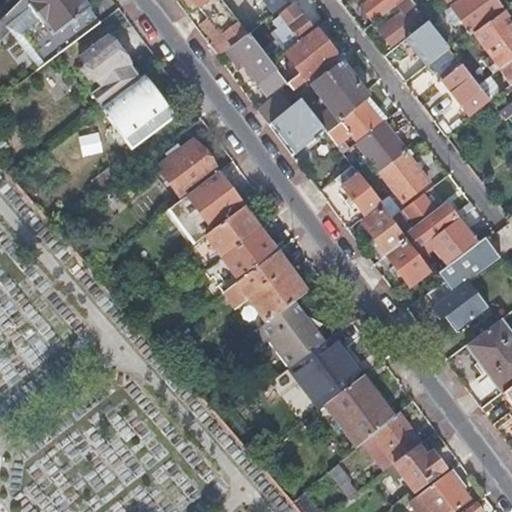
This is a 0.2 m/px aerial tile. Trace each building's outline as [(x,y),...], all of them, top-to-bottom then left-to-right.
[(28,0),(30,3),(32,6),(29,8),(43,26),(47,24),(52,32),(30,49),(44,67),(100,25),(81,0),(28,0)] [(218,59),(225,54),(248,35),(244,31),(220,0),(183,0),(192,10),(199,11),(202,16),(206,21),(200,25),(215,45),(211,48),(218,59)] [(264,0),(250,12),(240,0),(220,0),(244,31),(249,27),(252,32),(261,26),(289,2),(287,0),(264,0)] [(371,0),(362,8),(371,22),(398,0),(371,0)] [(424,20),(409,0),(401,0),(395,5),(401,12),(404,16),(390,27),(388,23),(378,31),(383,38),(391,47),(424,20)] [(429,0),(409,0),(424,20),(437,11),(429,0)] [(473,34),(503,13),(493,0),(462,0),(451,8),(470,36),(473,34)] [(301,86),(337,59),(315,32),(313,33),(294,8),(273,23),(292,49),(285,55),(299,74),(289,81),(289,84),(287,85),(293,93),(301,86)] [(404,16),(401,12),(388,23),(390,27),(404,16)] [(511,34),(511,26),(503,13),(473,34),(495,64),(488,70),(492,77),(500,71),(511,62),(511,44),(507,38),(511,34)] [(248,35),(265,58),(275,51),(262,34),(265,31),(261,26),(252,32),(248,35)] [(244,31),(248,35),(252,32),(249,27),(244,31)] [(446,48),(430,27),(396,55),(406,67),(436,42),(443,51),(446,48)] [(266,97),(285,82),(265,58),(248,35),(225,54),(237,68),(242,64),(261,90),(266,97)] [(92,96),(102,109),(140,79),(131,67),(132,67),(132,63),(127,56),(124,52),(120,51),(119,51),(109,38),(79,61),(86,69),(90,74),(85,78),(97,92),(92,96)] [(478,87),(457,61),(453,65),(457,70),(443,82),(453,94),(462,106),(472,118),(484,108),(490,103),(489,102),(484,95),(478,87)] [(475,79),(483,73),(473,61),(466,67),(475,79)] [(511,62),(500,71),(511,86),(511,85),(511,62)] [(368,99),(363,93),(352,78),(341,64),(310,85),(329,110),(315,121),(323,131),(326,134),(363,103),(368,99)] [(86,69),(81,72),(85,78),(90,74),(86,69)] [(414,93),(436,84),(430,69),(408,78),(414,93)] [(176,118),(145,76),(140,79),(102,109),(109,119),(108,120),(132,152),(176,118)] [(300,102),(301,102),(309,96),(301,86),(293,93),(300,102)] [(497,86),(484,95),(489,102),(502,93),(497,86)] [(269,126),(271,125),(291,108),(280,94),(258,111),(269,126)] [(382,125),(386,122),(376,110),(368,99),(363,103),(381,126),(382,125)] [(357,144),(381,126),(363,103),(326,134),(327,135),(337,148),(351,136),(357,144)] [(499,115),(490,103),(484,108),(498,125),(503,120),(499,115)] [(511,105),(499,115),(503,120),(505,122),(511,116),(511,105)] [(307,145),(323,131),(315,121),(311,115),(299,125),(291,114),(297,110),(294,106),(291,108),(271,125),(295,154),(307,145)] [(472,118),(462,106),(457,110),(467,123),(472,118)] [(380,175),(410,151),(407,148),(403,151),(392,138),(382,125),(381,126),(357,144),(356,145),(380,175)] [(326,134),(323,131),(307,145),(310,149),(327,135),(326,134)] [(182,202),(218,175),(207,160),(194,143),(158,170),(182,202)] [(413,155),(410,151),(380,175),(403,204),(429,184),(418,171),(408,158),(413,155)] [(343,174),(352,167),(342,155),(342,154),(309,179),(319,192),(343,174)] [(102,196),(131,174),(120,160),(91,182),(102,196)] [(364,217),(380,203),(366,186),(352,167),(343,174),(335,180),(342,189),(352,201),(364,217)] [(182,202),(175,207),(182,216),(194,207),(213,233),(243,211),(244,209),(231,193),(218,175),(182,202)] [(443,231),(457,220),(447,206),(436,215),(422,197),(403,211),(417,229),(415,230),(406,237),(408,240),(417,251),(443,231)] [(243,211),(213,233),(206,238),(223,261),(260,233),(252,223),(243,211)] [(386,256),(403,244),(380,211),(363,224),(375,241),(378,245),(386,256)] [(466,232),(457,220),(443,231),(448,237),(434,248),(443,261),(440,264),(436,260),(429,266),(436,275),(476,245),(466,232)] [(260,233),(223,261),(239,283),(276,255),(260,233)] [(486,237),(476,245),(436,275),(443,282),(427,295),(457,335),(490,309),(468,284),(485,271),(482,266),(499,254),(486,237)] [(426,274),(403,244),(386,256),(393,266),(402,277),(409,288),(426,274)] [(381,260),(386,256),(378,245),(373,249),(381,260)] [(276,255),(239,283),(227,292),(238,307),(258,332),(292,306),(306,295),(289,273),(276,255)] [(393,266),(386,256),(381,260),(389,270),(393,266)] [(227,292),(222,295),(234,311),(238,307),(227,292)] [(301,318),(292,306),(258,332),(254,335),(264,348),(267,345),(287,372),(288,371),(321,346),(313,333),(320,328),(301,318)] [(502,394),(511,386),(511,336),(499,320),(466,345),(484,370),(502,394)] [(329,340),(321,346),(288,371),(319,411),(323,406),(360,380),(345,361),(329,340)] [(476,398),(492,386),(464,350),(449,362),(476,398)] [(375,399),(360,380),(323,406),(358,450),(369,440),(373,436),(392,420),(375,399)] [(398,415),(392,420),(373,436),(395,465),(421,445),(409,430),(398,415)] [(422,444),(421,445),(395,465),(393,466),(414,492),(445,470),(433,453),(431,455),(422,444)] [(348,481),(338,466),(328,474),(340,489),(348,481)] [(453,471),(419,497),(430,511),(456,511),(469,502),(457,486),(462,483),(453,471)] [(292,504),(298,511),(309,511),(314,509),(303,495),(292,504)]
